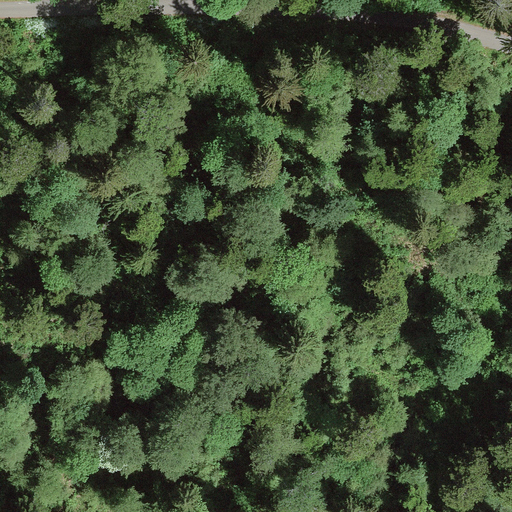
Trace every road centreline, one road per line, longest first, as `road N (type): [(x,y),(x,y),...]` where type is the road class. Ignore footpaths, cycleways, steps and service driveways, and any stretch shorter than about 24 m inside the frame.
road 1 (track): [(0,8),(320,11),(511,43)]
road 2 (track): [(440,511),(444,468),(490,349),(511,320)]
